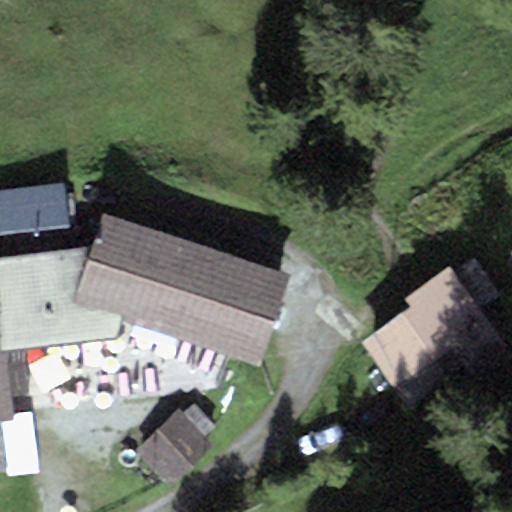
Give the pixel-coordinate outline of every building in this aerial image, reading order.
[(63,184),(0,190),(0,232),(67,225),(63,184)] [(288,275),(103,213),(91,249),(73,302),(119,317),(258,364),(288,275)] [(0,312),(5,353),(113,339),(119,317),(73,302),(91,249),(0,258),(0,312)] [(412,307),(362,342),(409,407),(503,340),(481,309),(500,295),(474,258),(453,272),(449,266),(405,298),(412,307)] [(0,473),(8,473),(1,420),(14,419),(5,353),(0,312),(0,473)] [(182,414),(177,409),(133,451),(169,488),(212,446),(205,438),(215,429),(191,405),(182,414)]
